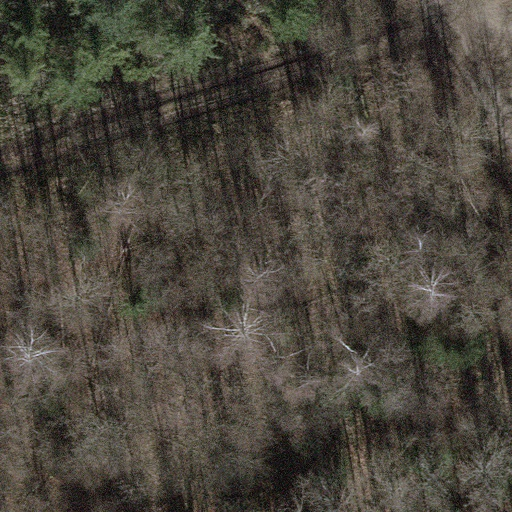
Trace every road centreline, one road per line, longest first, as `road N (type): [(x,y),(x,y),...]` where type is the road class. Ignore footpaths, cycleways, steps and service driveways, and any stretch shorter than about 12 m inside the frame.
road 1 (track): [(0,160),(365,55),(511,29)]
road 2 (track): [(511,133),(430,0)]
